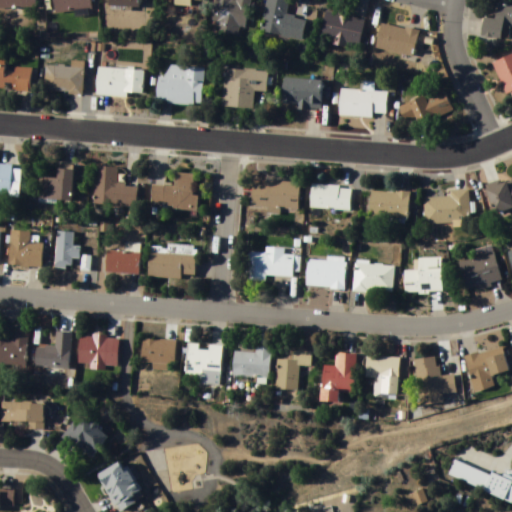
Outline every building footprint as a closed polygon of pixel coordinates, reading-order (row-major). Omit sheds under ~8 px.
[(0,0),(0,12),(36,12),(35,0),(0,0)] [(92,10),(90,0),(53,0),(54,12),(92,10)] [(142,9),(141,0),(111,0),(112,9),(142,9)] [(252,1),(247,0),(216,0),(209,30),(243,38),(252,1)] [(303,41),(307,21),(287,17),(290,0),(268,0),(262,33),(303,41)] [(511,30),(511,6),(498,5),(496,21),(485,20),(483,38),(508,41),(509,30),(511,30)] [(365,18),(325,12),(321,42),(360,47),(365,18)] [(414,58),(419,31),(382,24),(376,51),(414,58)] [(0,89),(30,91),(32,69),(6,67),(7,55),(0,54),(0,89)] [(505,96),(511,93),(511,56),(494,63),(505,96)] [(46,93),(84,94),(84,62),(71,62),(71,67),(47,67),(46,93)] [(157,102),(202,106),(205,69),(169,66),(168,78),(159,78),(157,102)] [(143,98),(145,72),(98,69),(97,96),(143,98)] [(223,108),(254,110),(255,92),(267,92),(268,72),(225,69),(223,108)] [(282,107),(320,110),(323,82),(285,79),(282,107)] [(452,112),(445,90),(399,107),(407,128),(452,112)] [(388,93),(340,91),(339,117),(387,119),(388,93)] [(21,165),(0,164),(0,196),(20,197),(21,165)] [(97,167),(94,206),(137,209),(138,187),(117,185),(118,168),(97,167)] [(73,201),(74,170),(58,169),(58,179),(40,178),(40,200),(73,201)] [(151,208),(198,212),(199,196),(193,196),(194,175),(175,173),(174,188),(153,186),(151,208)] [(511,181),(510,182),(488,188),(494,213),(511,208),(511,181)] [(252,209),(299,211),(300,183),(265,182),(265,185),(252,185),(252,209)] [(351,213),(352,188),(312,185),(310,210),(351,213)] [(470,222),(469,190),(451,191),(451,198),(424,199),(425,224),(470,222)] [(370,219),(409,221),(410,193),(371,192),(370,219)] [(10,268),(42,269),(43,234),(11,233),(10,268)] [(74,248),(75,234),(57,233),(56,270),(72,270),(73,260),(80,260),(80,248),(74,248)] [(149,279),(195,281),(197,247),(167,246),(167,250),(150,250),(149,279)] [(266,277),(293,279),(294,257),(285,256),(285,250),(266,249),(266,255),(251,254),(249,281),(265,282),(266,277)] [(140,275),(140,253),(106,253),(106,275),(140,275)] [(459,263),(467,293),(502,285),(495,254),(459,263)] [(442,293),(442,259),(419,259),(419,272),(405,272),(405,293),(442,293)] [(307,289),(345,290),(346,262),(308,261),(307,289)] [(394,294),(394,264),(355,264),(354,293),(394,294)] [(28,330),(13,330),(13,341),(0,340),(0,366),(27,367),(28,330)] [(37,349),(36,369),(70,371),(72,334),(57,334),(57,350),(37,349)] [(120,339),(80,337),(79,368),(118,370),(120,339)] [(142,366),(176,366),(176,342),(142,342),(142,366)] [(201,386),(221,387),(223,347),(188,345),(187,376),(202,377),(201,386)] [(271,380),(271,350),(256,349),(256,354),(234,353),(233,378),(271,380)] [(494,390),(491,377),(509,373),(504,349),(466,357),(474,394),(494,390)] [(298,392),(300,367),(311,368),(312,353),(295,353),(294,362),(278,361),(276,391),(298,392)] [(339,404),(340,395),(354,396),(357,356),(337,354),(336,368),(324,367),(321,403),(339,404)] [(400,359),(367,358),(366,380),(375,380),(375,396),(399,397),(400,359)] [(415,361),(420,406),(444,404),(444,398),(457,396),(455,376),(439,378),(438,359),(415,361)] [(45,431),(45,404),(0,404),(0,424),(29,424),(29,431),(45,431)] [(74,423),(63,439),(93,460),(109,437),(85,421),(80,428),(74,423)] [(449,477),(511,504),(511,502),(511,494),(508,493),(511,483),(511,482),(457,459),(449,477)] [(119,511),(143,501),(124,462),(98,475),(116,511),(119,511)] [(417,484),(422,497),(410,502),(409,499),(406,500),(403,492),(406,491),(405,488),(417,484)] [(4,507),(15,507),(15,492),(4,492),(4,507)]
